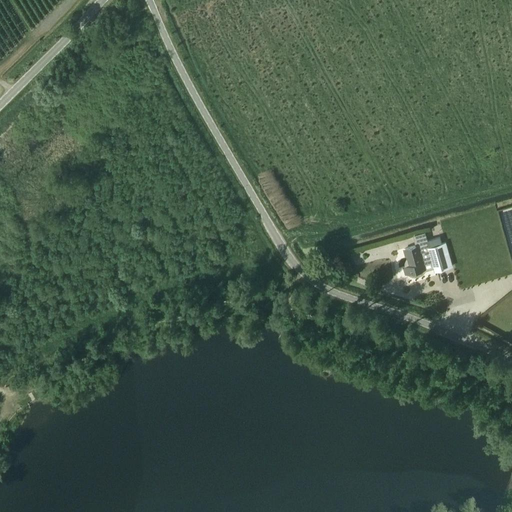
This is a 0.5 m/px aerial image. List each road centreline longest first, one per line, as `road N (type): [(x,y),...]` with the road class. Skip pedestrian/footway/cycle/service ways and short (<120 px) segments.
road 1 (unclassified): [(511,364),(304,276),(200,107),(148,0)]
road 2 (unclassified): [(0,106),(103,0)]
